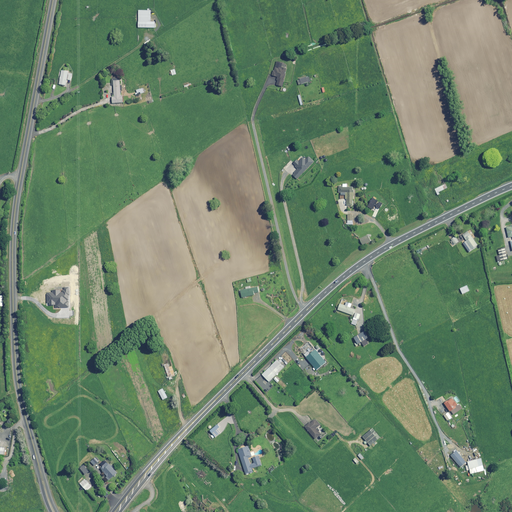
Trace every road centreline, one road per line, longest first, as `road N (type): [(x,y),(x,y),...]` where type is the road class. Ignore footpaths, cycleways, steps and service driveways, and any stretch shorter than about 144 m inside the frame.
road 1 (primary): [(116,511),(178,437),(342,277),(398,240),(511,186)]
road 2 (tertiary): [(40,470),(18,392),(13,251),(54,0)]
